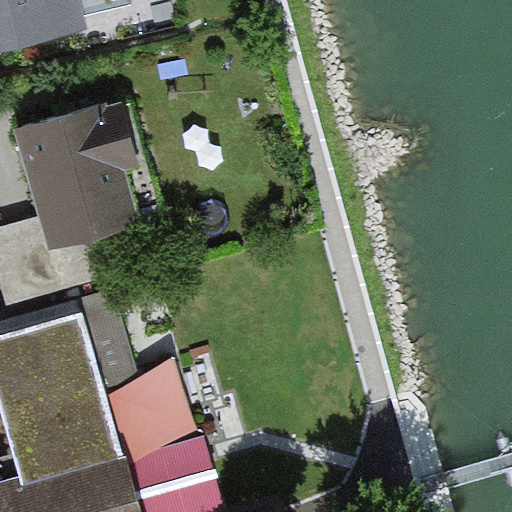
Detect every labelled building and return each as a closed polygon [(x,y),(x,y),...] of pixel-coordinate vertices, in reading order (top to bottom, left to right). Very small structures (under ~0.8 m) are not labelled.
[(0,0),(0,54),(86,34),(83,19),(133,7),(131,0),(0,0)] [(124,104),(17,133),(39,216),(49,253),(98,240),(141,229),(126,174),(141,170),(124,104)] [(0,226),(0,289),(7,317),(111,289),(98,240),(49,253),(39,216),(0,226)] [(0,322),(0,339),(84,316),(104,389),(139,379),(114,290),(0,322)] [(0,485),(0,511),(141,511),(127,463),(127,462),(125,462),(104,389),(84,316),(0,339),(0,408),(20,480),(0,485)] [(203,442),(127,463),(141,511),(207,511),(224,507),(203,442)]
